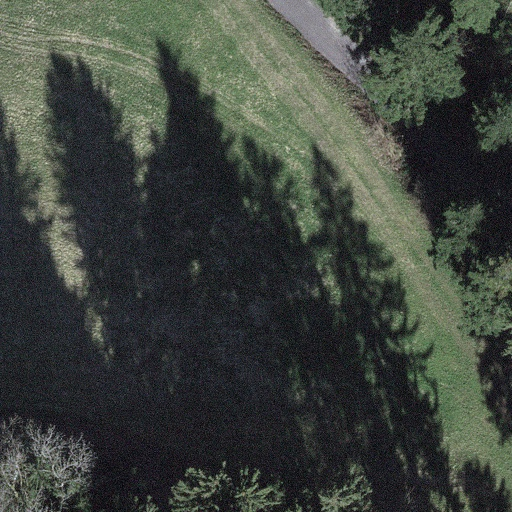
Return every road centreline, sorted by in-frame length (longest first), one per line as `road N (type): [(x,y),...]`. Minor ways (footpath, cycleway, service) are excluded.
road 1 (track): [(243,0),(439,265),(511,395)]
road 2 (track): [(281,0),(511,210)]
road 3 (track): [(292,511),(45,428),(0,436)]
